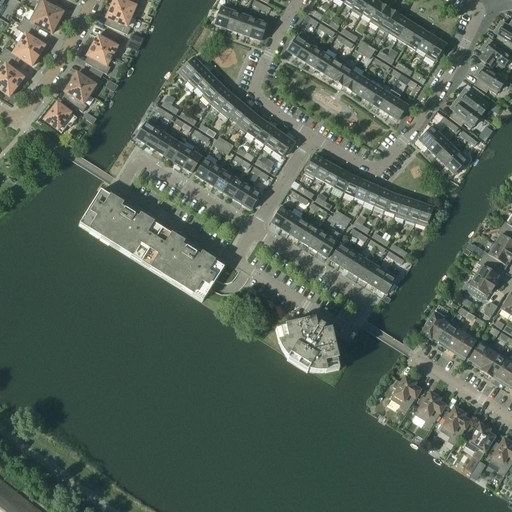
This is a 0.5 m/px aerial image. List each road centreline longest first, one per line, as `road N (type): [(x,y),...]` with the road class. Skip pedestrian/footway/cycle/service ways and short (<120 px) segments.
road 1 (residential): [(252,230),(141,162),(133,165),(119,189),(233,260)]
road 2 (residential): [(233,260),(342,327),(353,318),(359,297),(252,230)]
road 3 (residential): [(311,137),(253,94),(298,0)]
road 4 (residential): [(403,140),(471,29),(477,9),(467,0)]
road 5 (residential): [(90,0),(15,120),(0,111)]
road 6 (residential): [(409,352),(511,418)]
